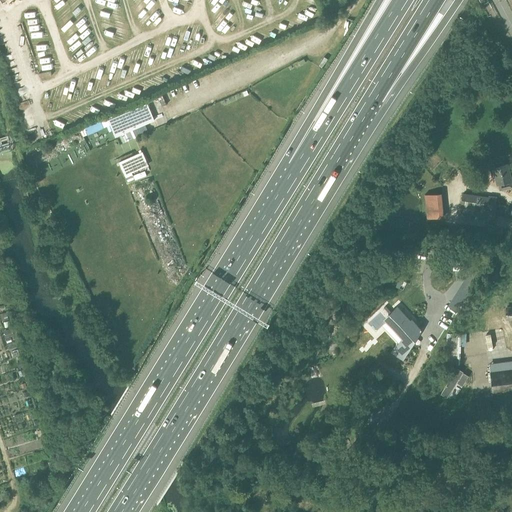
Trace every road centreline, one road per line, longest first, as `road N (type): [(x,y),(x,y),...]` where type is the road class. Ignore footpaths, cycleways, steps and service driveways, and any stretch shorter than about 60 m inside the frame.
road 1 (motorway): [(118,511),(373,97)]
road 2 (motorway): [(300,167),(85,511)]
road 3 (motorway): [(403,0),(300,167)]
road 4 (motorway): [(380,0),(322,99),(300,167)]
road 5 (motorway): [(373,97),(439,31),(458,0)]
